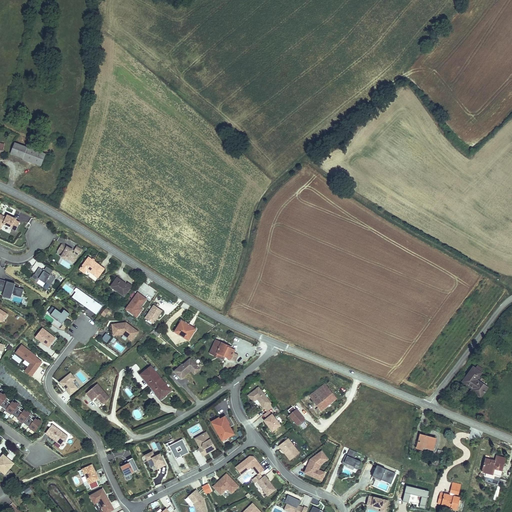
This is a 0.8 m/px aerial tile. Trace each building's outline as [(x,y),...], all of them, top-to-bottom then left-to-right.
[(35,150),(12,141),(8,151),(20,156),(21,157),(31,161),(35,150)] [(35,150),(31,161),(38,164),(42,153),(35,150)] [(5,215),(0,213),(0,222),(2,224),(3,223),(12,227),(11,228),(17,230),(21,221),(17,220),(18,217),(7,213),(5,215)] [(75,262),(80,253),(81,253),(83,250),(77,246),(75,250),(76,250),(75,253),(73,252),(67,249),(68,247),(62,244),(59,250),(64,253),(63,255),(69,258),(75,262)] [(104,272),(86,259),(77,271),(96,284),(104,272)] [(34,273),(31,277),(36,280),(38,277),(45,282),(46,281),(51,284),(56,276),(51,273),(53,270),(46,266),(43,270),(39,267),(34,274),(34,273)] [(23,297),(25,289),(16,286),(9,284),(9,281),(3,279),(1,285),(0,289),(0,290),(5,292),(13,294),(23,297)] [(117,281),(111,291),(126,300),(133,289),(128,286),(126,290),(121,287),(122,284),(117,281)] [(70,297),(97,314),(103,305),(75,288),(70,297)] [(138,292),(125,310),(137,318),(143,310),(141,308),(148,299),(138,292)] [(61,312),(52,306),(47,312),(57,319),(54,324),(59,327),(70,313),(64,309),(61,312)] [(9,314),(0,308),(0,315),(5,319),(9,314)] [(105,317),(109,310),(105,308),(101,315),(105,317)] [(162,314),(150,308),(146,314),(158,321),(162,314)] [(126,321),(111,323),(112,335),(123,334),(132,341),(140,331),(126,321)] [(187,324),(179,336),(192,344),(197,336),(193,333),(195,329),(187,324)] [(57,337),(43,326),(34,336),(49,347),(57,337)] [(162,339),(155,332),(152,334),(159,341),(162,339)] [(22,343),(15,351),(30,363),(24,370),(32,376),(44,361),(36,356),(37,355),(22,343)] [(237,353),(216,347),(211,361),(214,362),(219,359),(229,363),(234,365),(237,353)] [(183,368),(175,374),(181,382),(189,376),(188,373),(190,371),(192,374),(195,378),(201,373),(192,362),(184,369),(183,368)] [(462,368),(454,388),(467,392),(465,398),(476,401),(480,388),(467,384),(471,375),(468,374),(469,371),(462,368)] [(159,382),(149,369),(140,375),(144,382),(142,383),(147,390),(159,382)] [(77,378),(71,371),(59,381),(62,385),(64,385),(67,389),(66,389),(70,395),(79,388),(73,381),(77,378)] [(80,372),(76,375),(83,383),(87,380),(80,372)] [(169,396),(159,382),(147,390),(153,397),(155,396),(160,402),(169,396)] [(95,383),(82,392),(89,400),(92,397),(94,399),(95,398),(99,404),(107,398),(95,383)] [(337,399),(324,384),(309,396),(319,409),(315,411),(318,414),(337,399)] [(259,385),(247,394),(253,402),(257,399),(267,411),(275,406),(259,385)] [(0,393),(0,407),(1,408),(8,396),(1,392),(0,393)] [(3,411),(38,431),(43,421),(22,410),(23,408),(9,400),(3,411)] [(304,422),(295,411),(287,417),(296,428),(304,422)] [(282,424),(272,412),(263,419),(273,431),(282,424)] [(220,417),(219,415),(210,419),(222,440),(236,433),(225,414),(220,417)] [(52,424),(44,435),(61,447),(69,436),(52,424)] [(217,448),(207,430),(194,437),(199,446),(198,447),(203,456),(217,448)] [(437,434),(420,431),(417,447),(424,449),(426,445),(434,446),(437,434)] [(174,441),(173,439),(165,444),(169,452),(172,450),(179,466),(186,462),(183,455),(190,452),(183,437),(174,441)] [(300,452),(289,437),(279,445),(290,460),(300,452)] [(154,444),(156,452),(162,450),(159,442),(154,444)] [(357,451),(350,448),(347,456),(341,453),(338,462),(346,465),(347,463),(354,466),(354,467),(358,469),(361,460),(355,458),(357,451)] [(329,458),(322,449),(310,457),(303,472),(322,480),(325,471),(319,469),(321,464),(329,458)] [(156,456),(153,451),(144,455),(148,461),(153,458),(158,470),(167,465),(161,454),(156,456)] [(0,467),(7,473),(15,463),(5,454),(0,459),(0,467)] [(250,455),(235,466),(241,474),(251,466),(258,474),(260,473),(265,469),(255,455),(250,455)] [(492,460),(483,458),(479,471),(499,476),(503,459),(494,456),(492,460)] [(135,470),(130,461),(120,465),(125,475),(135,470)] [(93,463),(81,468),(91,489),(100,486),(97,480),(100,478),(93,463)] [(396,472),(377,464),(372,474),(392,483),(396,472)] [(226,472),(212,485),(221,494),(227,488),(233,494),(241,486),(226,472)] [(260,473),(258,474),(252,479),(255,483),(257,481),(267,495),(277,488),(266,474),(263,476),(260,473)] [(460,486),(450,483),(448,496),(438,494),(436,504),(450,507),(450,510),(456,511),(459,499),(453,498),(453,495),(458,496),(460,486)] [(406,486),(403,502),(416,505),(415,507),(424,509),(428,491),(406,486)] [(29,487),(24,490),(28,495),(33,492),(29,487)] [(103,487),(89,494),(94,504),(98,501),(104,511),(108,511),(115,509),(103,487)] [(207,511),(204,498),(196,489),(188,495),(194,503),(196,511),(207,511)] [(300,499),(288,494),(285,502),(287,503),(284,510),(289,511),(306,511),(309,507),(304,505),(304,506),(298,504),(300,499)] [(386,511),(390,499),(369,494),(366,505),(380,508),(380,511),(381,511),(386,511)] [(260,511),(251,503),(242,511),(260,511)]
